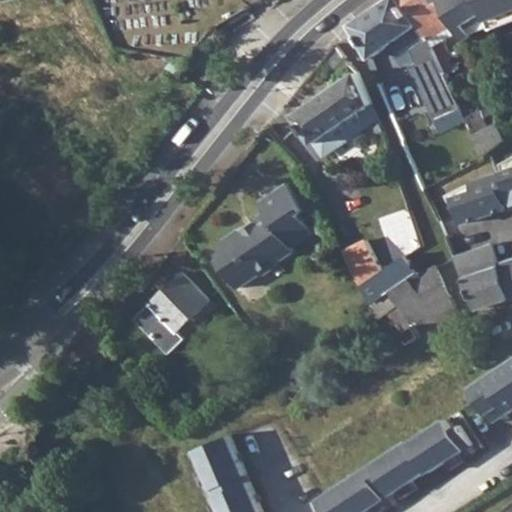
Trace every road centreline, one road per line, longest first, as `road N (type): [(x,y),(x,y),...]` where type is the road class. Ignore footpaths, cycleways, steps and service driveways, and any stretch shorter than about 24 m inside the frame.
road 1 (unknown): [(484,334),(370,60),(320,11)]
road 2 (tertiary): [(101,275),(292,36),(339,0)]
road 3 (tertiary): [(101,275),(45,366),(0,409)]
road 4 (tertiary): [(0,364),(101,275)]
